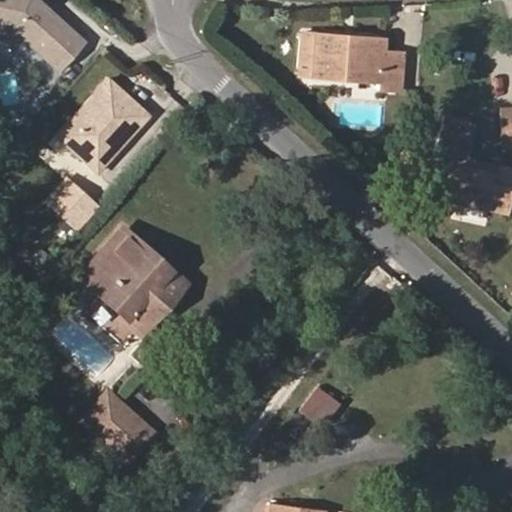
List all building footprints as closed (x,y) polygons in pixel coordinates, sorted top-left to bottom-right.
[(0,0),(0,25),(10,27),(57,70),(85,39),(41,0),(0,0)] [(399,89),(401,52),(382,50),(383,38),(353,36),(353,41),(336,40),(336,35),(300,32),(297,74),(378,80),(378,87),(399,89)] [(97,173),(137,129),(94,91),(55,135),(97,173)] [(511,106),(500,108),(502,149),(511,147),(511,106)] [(506,212),(511,181),(511,168),(465,158),(472,124),(443,118),(435,154),(438,155),(430,196),(506,212)] [(410,205),(413,141),(409,142),(405,144),(402,146),(399,150),(399,155),(396,204),(410,205)] [(162,274),(149,263),(154,257),(122,228),(79,275),(124,317),(126,314),(143,330),(184,284),(168,269),(162,274)] [(168,269),(154,257),(149,263),(162,274),(168,269)] [(299,390),(293,384),(285,391),(291,397),(299,390)] [(90,430),(117,400),(105,390),(78,420),(90,430)] [(125,461),(152,431),(128,410),(117,400),(90,430),(125,461)] [(208,511),(221,511),(235,495),(215,479),(196,503),(208,511)]
